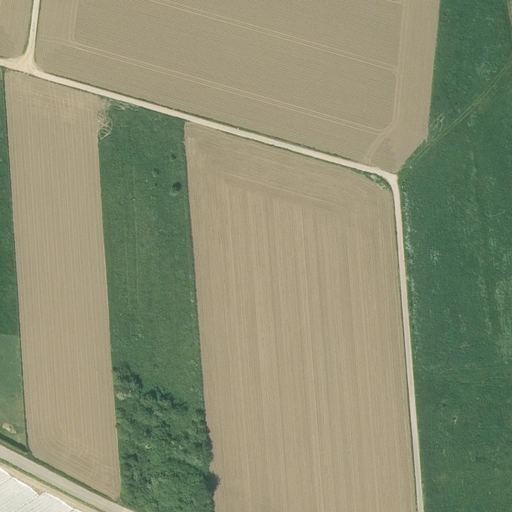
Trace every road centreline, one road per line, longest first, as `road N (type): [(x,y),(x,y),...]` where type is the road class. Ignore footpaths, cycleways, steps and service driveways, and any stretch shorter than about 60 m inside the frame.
road 1 (track): [(36,0),(27,67),(397,176),(420,511)]
road 2 (unclassified): [(119,511),(0,453)]
